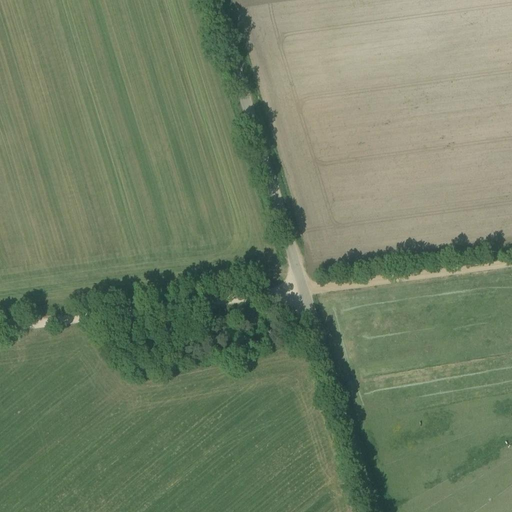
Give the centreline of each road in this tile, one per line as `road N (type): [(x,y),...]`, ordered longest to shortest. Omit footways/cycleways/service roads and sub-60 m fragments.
road 1 (unclassified): [(373,511),(213,0)]
road 2 (track): [(0,332),(511,263)]
